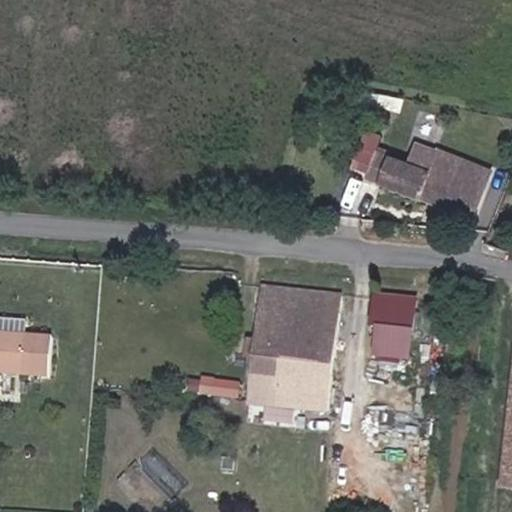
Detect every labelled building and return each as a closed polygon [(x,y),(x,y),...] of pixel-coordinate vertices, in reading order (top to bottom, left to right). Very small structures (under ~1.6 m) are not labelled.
[(382,175),(390,133),(365,128),(356,169),(382,175)] [(386,190),(477,224),(502,159),(465,147),(460,159),(431,150),(422,173),(396,164),(386,190)] [(242,412),(328,421),(341,304),(257,296),(242,412)] [(366,367),(411,371),(418,306),(373,301),(366,367)] [(0,373),(34,378),(41,344),(0,337),(0,373)] [(242,396),(244,380),(204,375),(202,391),(242,396)] [(511,387),(497,488),(511,489),(511,387)] [(130,495),(154,470),(140,457),(117,482),(130,495)] [(147,509),(169,490),(156,475),(134,494),(147,509)]
